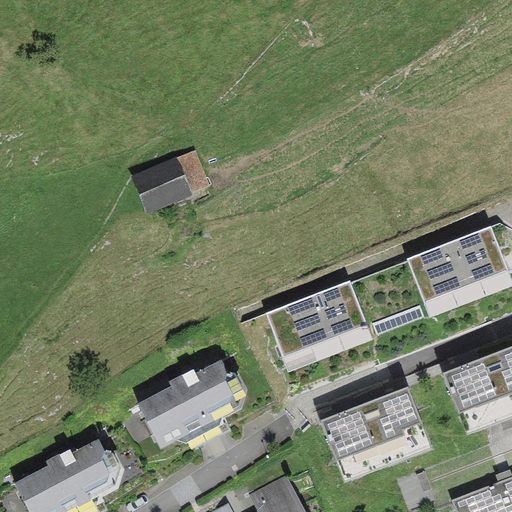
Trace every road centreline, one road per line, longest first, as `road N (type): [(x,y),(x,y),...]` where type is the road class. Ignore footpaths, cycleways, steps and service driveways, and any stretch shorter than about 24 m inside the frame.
road 1 (residential): [(511,326),(323,394),(304,409)]
road 2 (residential): [(158,511),(288,426)]
